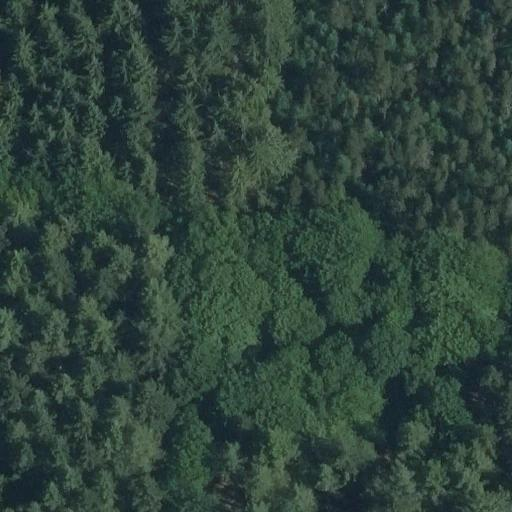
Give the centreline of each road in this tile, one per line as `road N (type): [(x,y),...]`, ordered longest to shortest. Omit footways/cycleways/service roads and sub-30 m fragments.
road 1 (track): [(174,230),(511,281)]
road 2 (track): [(174,230),(176,511)]
road 3 (track): [(148,0),(174,230)]
road 4 (track): [(0,204),(174,230)]
